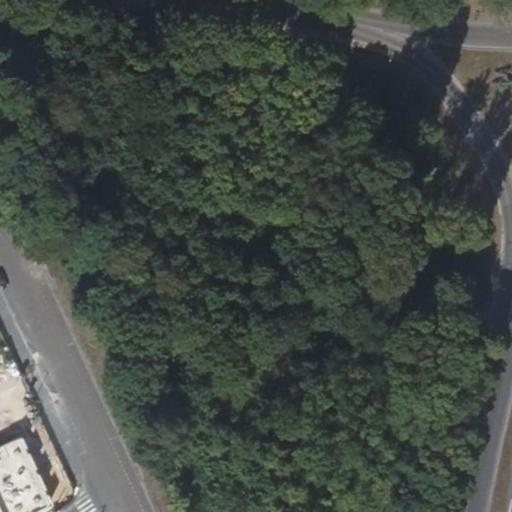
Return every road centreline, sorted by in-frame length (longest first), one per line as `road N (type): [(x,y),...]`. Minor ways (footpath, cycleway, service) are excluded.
road 1 (secondary): [(325,18),(420,54),(478,130),(511,212)]
road 2 (unclassified): [(119,493),(0,234)]
road 3 (secondary): [(511,276),(477,511)]
road 4 (secondary): [(511,37),(325,18)]
road 5 (primary): [(511,356),(478,511)]
road 6 (secondary): [(325,18),(201,0)]
